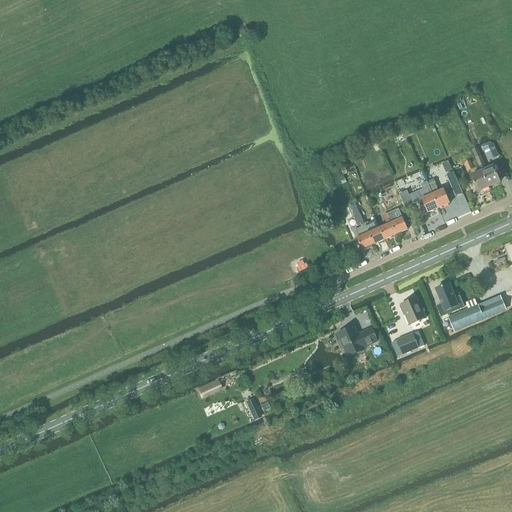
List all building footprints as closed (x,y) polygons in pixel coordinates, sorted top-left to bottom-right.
[(490,143),(482,147),(488,161),(498,157),(493,145),(490,143)] [(482,170),(488,187),(500,182),(493,165),(486,168),(481,156),(477,158),(482,170)] [(470,161),(464,164),(468,172),(474,170),(470,161)] [(477,192),(488,187),(482,170),(470,175),(477,192)] [(434,179),(427,182),(433,195),(439,208),(450,204),(444,189),(439,191),(434,179)] [(407,191),(399,194),(405,208),(418,202),(422,211),(426,209),(428,213),(439,208),(433,195),(427,182),(421,185),(423,190),(409,196),(407,191)] [(375,191),(370,193),(370,194),(371,195),(373,203),(380,201),(377,193),(377,192),(376,192),(375,191)] [(355,204),(350,207),(355,217),(354,217),(358,226),(360,225),(363,224),(364,224),(360,215),(355,204)] [(390,212),(387,214),(396,235),(407,230),(402,218),(398,209),(390,212)] [(387,225),(380,228),(385,240),(396,235),(387,214),(383,215),(387,225)] [(368,223),(364,225),(373,245),(385,240),(380,228),(376,221),(369,224),(368,223)] [(362,228),(354,231),(362,250),(373,245),(364,225),(361,226),(362,228)] [(455,298),(449,284),(436,289),(442,304),(437,306),(441,317),(464,308),(460,296),(455,298)] [(454,332),(507,310),(501,295),(448,318),(454,332)] [(420,304),(417,298),(401,304),(410,325),(426,318),(423,312),(426,311),(422,303),(420,304)] [(358,336),(354,326),(338,333),(348,357),(364,350),(363,347),(377,341),(372,329),(363,333),(364,334),(358,336)] [(413,335),(392,344),(396,356),(418,346),(413,335)] [(246,402),(251,414),(259,410),(254,398),(246,402)]
